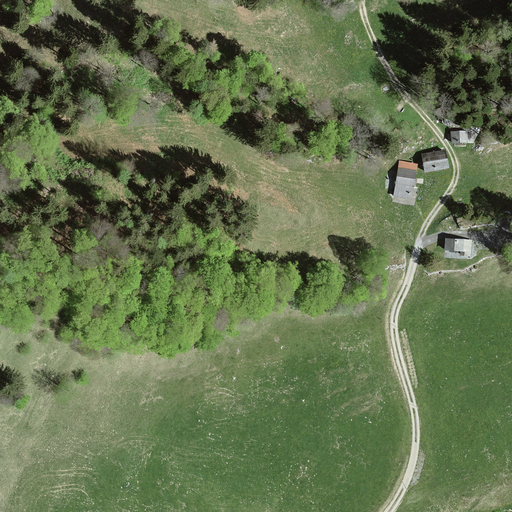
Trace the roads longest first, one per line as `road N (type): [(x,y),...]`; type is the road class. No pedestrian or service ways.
road 1 (track): [(388,511),(413,460),(415,421),(393,319),(417,248)]
road 2 (track): [(371,36),(453,157),(455,178),(417,248)]
